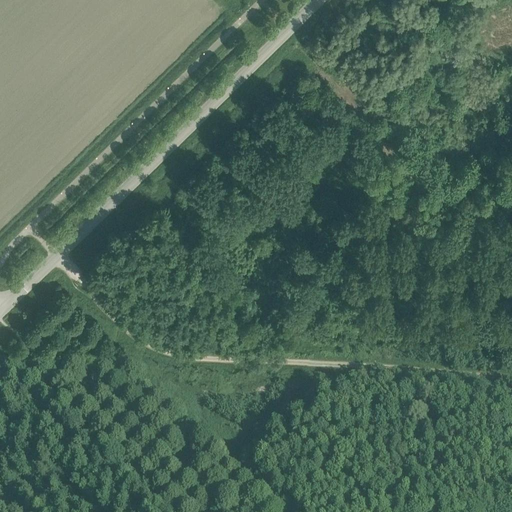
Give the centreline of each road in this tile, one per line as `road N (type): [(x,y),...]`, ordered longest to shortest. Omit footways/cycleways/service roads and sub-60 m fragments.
road 1 (track): [(511,376),(159,351),(91,296),(29,228)]
road 2 (tertiary): [(0,311),(317,0)]
